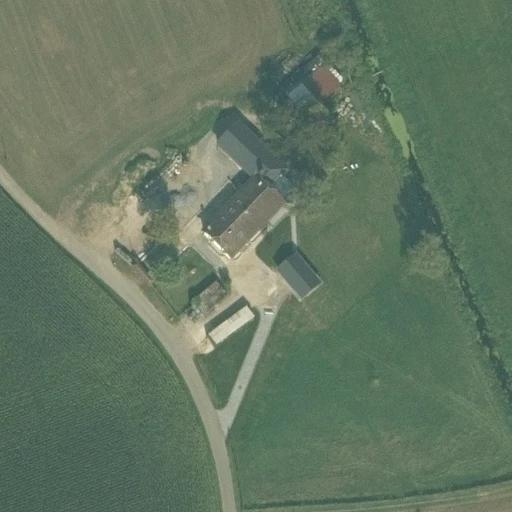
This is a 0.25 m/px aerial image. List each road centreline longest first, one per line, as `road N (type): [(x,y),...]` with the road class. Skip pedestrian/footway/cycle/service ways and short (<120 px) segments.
road 1 (residential): [(231,511),(205,387),(185,347),(140,292),(27,210),(0,171)]
road 2 (residential): [(511,489),(358,511)]
